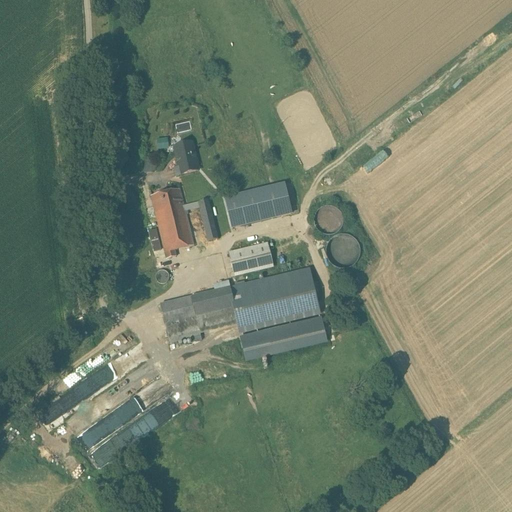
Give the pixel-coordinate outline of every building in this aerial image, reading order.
[(443,68),(422,83),(429,93),(450,77),(443,68)] [(167,138),(156,139),(157,149),(168,148),(167,138)] [(192,144),(174,148),(179,169),(174,170),(176,177),(198,171),(192,144)] [(144,161),(144,171),(155,171),(155,161),(144,161)] [(284,186),(225,200),(233,229),(291,215),(284,186)] [(179,190),(151,197),(165,253),(174,251),(193,246),(184,212),(183,207),(179,190)] [(208,201),(198,203),(199,208),(208,242),(218,240),(208,201)] [(198,203),(183,207),(184,212),(199,208),(198,203)] [(343,229),(334,205),(311,214),(319,238),(343,229)] [(336,270),(360,259),(348,233),(326,242),(335,262),(333,263),(336,270)] [(267,245),(229,254),(234,277),(273,268),(267,245)] [(174,251),(165,253),(167,259),(175,257),(174,251)] [(310,269),(230,289),(234,308),(240,331),(320,312),(310,269)] [(230,289),(191,298),(196,317),(234,308),(230,289)] [(191,298),(160,305),(165,325),(196,317),(191,298)] [(196,317),(165,325),(169,343),(200,336),(196,317)] [(328,343),(322,319),(241,338),(247,363),(328,343)] [(141,347),(42,409),(52,424),(150,362),(141,347)] [(163,403),(170,395),(165,387),(160,382),(157,377),(147,382),(140,376),(111,393),(106,399),(110,406),(115,403),(117,407),(110,415),(112,418),(109,419),(114,423),(113,424),(117,430),(117,429),(133,420),(134,419),(163,403)] [(93,407),(75,417),(81,426),(98,416),(93,407)] [(76,479),(84,470),(71,459),(64,467),(76,479)]
